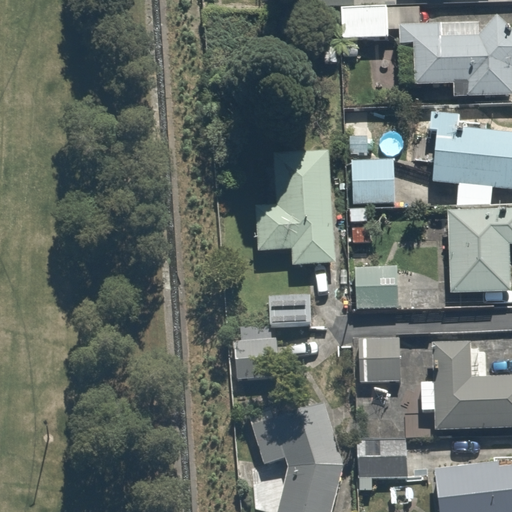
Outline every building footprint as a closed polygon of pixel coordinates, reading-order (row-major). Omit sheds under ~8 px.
[(385,8),(345,9),(346,47),(386,46),(385,8)] [(511,32),(495,17),(474,36),(402,34),(400,92),(457,94),(458,103),(511,98),(511,32)] [(511,188),(511,131),(459,126),(460,115),(432,111),(429,129),(437,130),(432,181),(458,184),(457,205),(490,205),(493,187),(511,188)] [(394,159),(351,160),(352,204),(395,203),(394,159)] [(336,161),(280,163),(281,208),(259,209),(260,261),(294,260),(294,277),(339,276),(336,161)] [(511,207),(447,209),(450,292),(511,290),(509,244),(511,243),(511,207)] [(397,266),(355,267),(356,309),(398,308),(397,266)] [(312,297),(263,299),(265,335),(314,332),(312,297)] [(280,339),(237,341),(240,388),(282,386),(280,339)] [(362,341),(361,382),(411,384),(412,343),(362,341)] [(434,387),(420,388),(420,420),(435,420),(435,435),(511,434),(511,379),(481,380),(480,348),(434,349),(434,387)] [(336,511),(348,475),(329,408),(253,430),(263,474),(288,468),(278,511),(336,511)] [(407,440),(357,440),(358,478),(407,477),(407,440)] [(511,511),(511,470),(436,477),(438,511),(511,511)]
